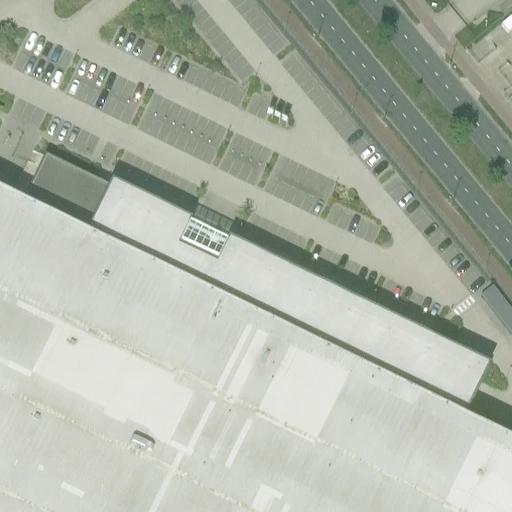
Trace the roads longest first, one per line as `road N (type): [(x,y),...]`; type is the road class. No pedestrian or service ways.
road 1 (tertiary): [(305,0),(511,252)]
road 2 (tertiary): [(511,169),(371,0)]
